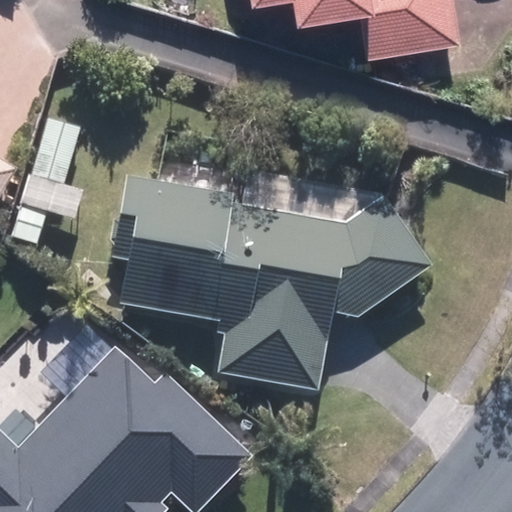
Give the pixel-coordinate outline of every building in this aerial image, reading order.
[(307,0),(309,10),(370,0),(377,50),(464,36),(458,0),(307,0)] [(44,243),(53,213),(79,220),(87,193),(61,185),(78,129),(50,121),(17,234),(44,243)] [(0,208),(24,170),(0,155),(0,208)] [(323,388),(336,313),(366,318),(440,265),(390,196),(350,224),(351,221),(239,203),(241,193),(130,174),(116,258),(132,261),(125,304),(232,322),(224,372),(323,388)] [(197,511),(206,511),(260,455),(131,335),(26,448),(0,423),(0,511),(171,511),(175,508),(168,501),(176,492),(197,511)]
